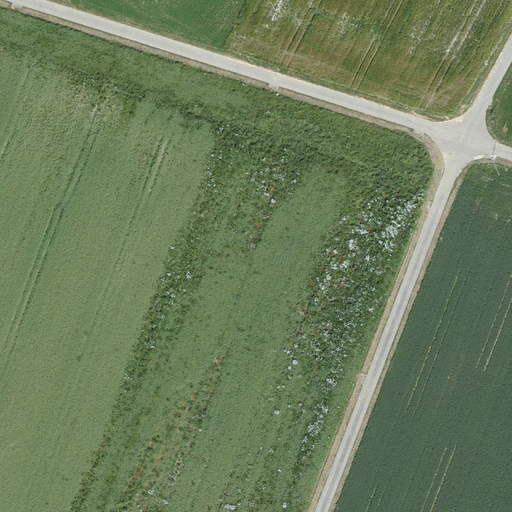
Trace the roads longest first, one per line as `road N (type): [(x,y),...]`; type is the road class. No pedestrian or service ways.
road 1 (unclassified): [(27,0),(465,139)]
road 2 (unclassified): [(465,139),(322,511)]
